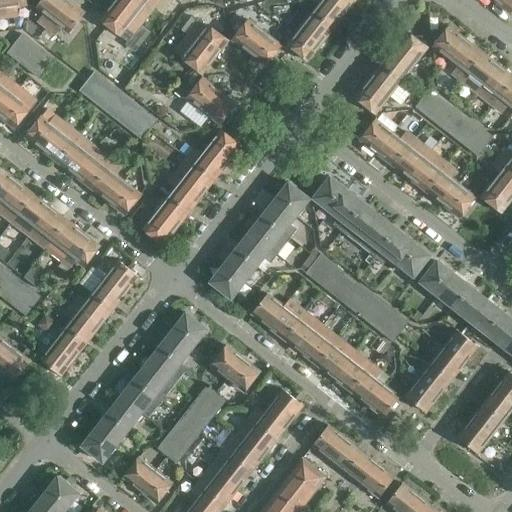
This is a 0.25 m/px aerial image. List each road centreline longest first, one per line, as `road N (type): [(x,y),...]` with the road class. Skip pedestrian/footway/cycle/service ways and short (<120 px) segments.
road 1 (residential): [(490,264),(296,124)]
road 2 (residential): [(174,281),(0,140)]
road 3 (residential): [(48,442),(174,281)]
road 4 (residential): [(174,281),(296,124)]
road 5 (residential): [(330,399),(174,281)]
road 6 (residential): [(296,124),(395,0)]
road 7 (residential): [(415,465),(505,348)]
road 8 (residential): [(241,511),(330,399)]
